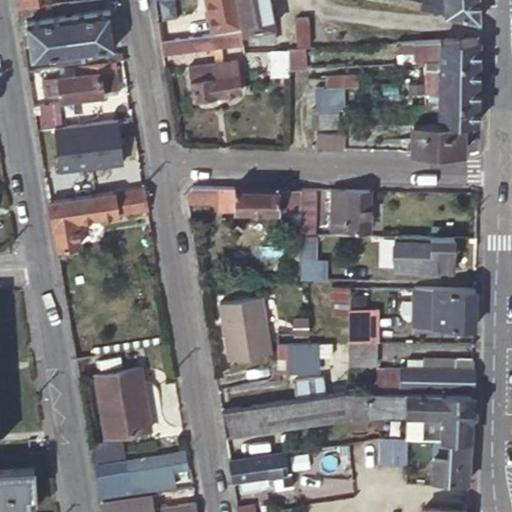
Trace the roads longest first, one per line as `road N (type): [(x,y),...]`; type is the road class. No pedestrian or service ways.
road 1 (unclassified): [(214,511),(155,156)]
road 2 (unclassified): [(155,156),(501,171)]
road 3 (tertiary): [(501,171),(499,511)]
road 4 (residential): [(36,263),(78,511)]
road 5 (residential): [(0,29),(36,263)]
road 6 (unknown): [(502,29),(321,0)]
road 7 (unclassified): [(155,156),(130,0)]
